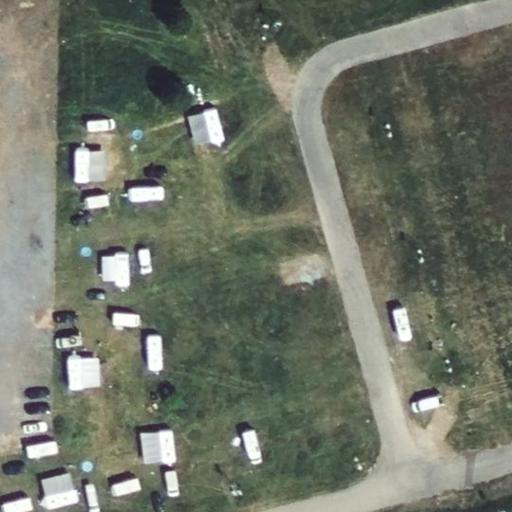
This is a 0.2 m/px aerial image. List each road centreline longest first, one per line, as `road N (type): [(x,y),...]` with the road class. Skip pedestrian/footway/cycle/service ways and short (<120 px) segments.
road 1 (track): [(405,451),(316,117),(342,57),(511,11)]
road 2 (track): [(511,456),(303,511)]
